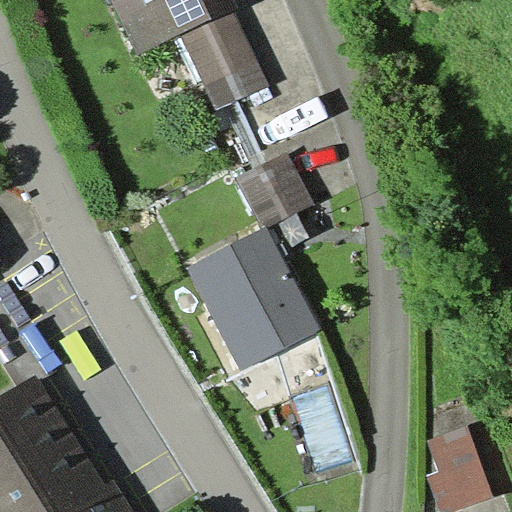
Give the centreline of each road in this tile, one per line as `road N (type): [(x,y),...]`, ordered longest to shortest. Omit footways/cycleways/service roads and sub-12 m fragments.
road 1 (residential): [(378,511),(391,456),(389,276),(289,0)]
road 2 (residential): [(0,83),(103,298),(231,511)]
